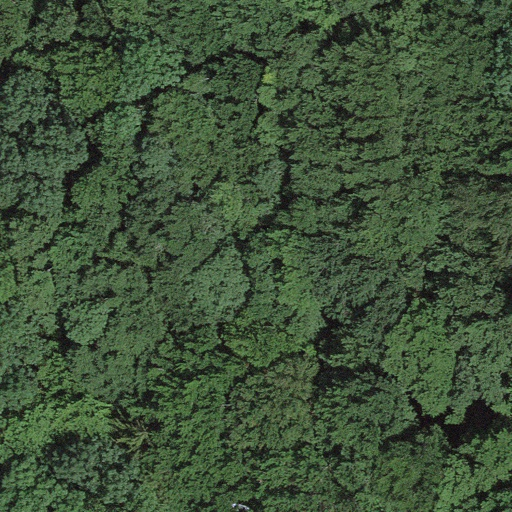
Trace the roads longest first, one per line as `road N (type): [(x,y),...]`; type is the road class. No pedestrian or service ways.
road 1 (track): [(17,0),(2,122),(37,225),(108,308),(192,367)]
road 2 (track): [(192,367),(201,343),(250,306),(315,304),(388,330),(456,402),(511,442)]
road 3 (track): [(323,511),(212,451),(195,412),(192,367)]
